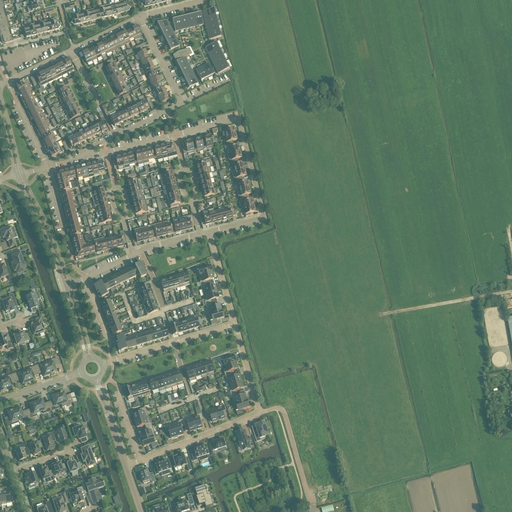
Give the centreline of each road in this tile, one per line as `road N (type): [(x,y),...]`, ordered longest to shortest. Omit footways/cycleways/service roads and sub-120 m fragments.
road 1 (residential): [(82,159),(241,118),(263,218),(208,232)]
road 2 (residential): [(82,159),(182,104),(139,18)]
road 3 (residential): [(260,413),(140,459)]
road 4 (tertiary): [(15,174),(66,287)]
road 5 (tertiary): [(72,285),(22,173)]
